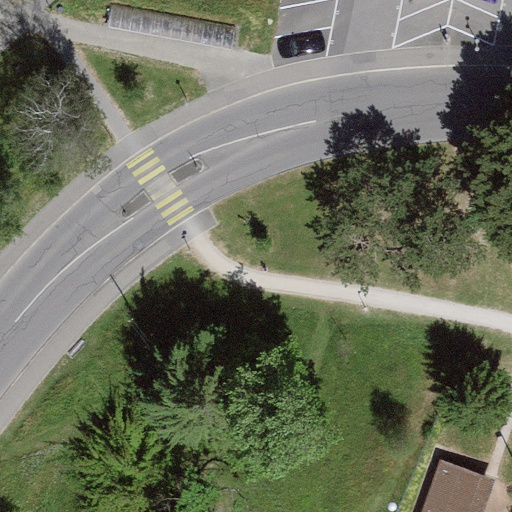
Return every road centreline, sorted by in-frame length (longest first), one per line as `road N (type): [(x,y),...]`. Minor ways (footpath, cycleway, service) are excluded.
road 1 (residential): [(511,101),(354,113),(242,139),(162,183),(88,244),(0,340)]
road 2 (track): [(326,117),(226,63),(0,10)]
